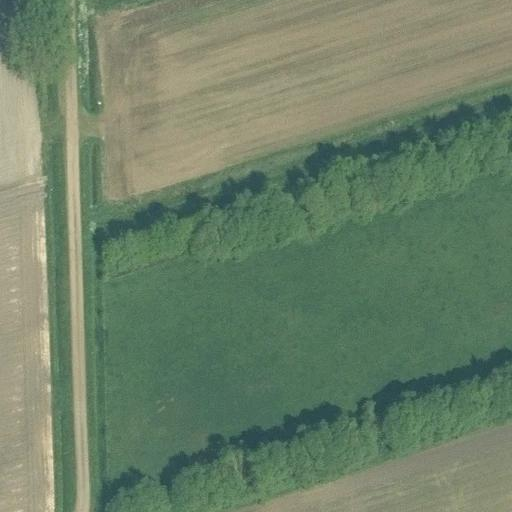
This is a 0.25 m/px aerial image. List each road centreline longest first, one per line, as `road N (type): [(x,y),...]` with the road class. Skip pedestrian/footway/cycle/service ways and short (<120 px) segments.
road 1 (track): [(81,511),(68,0)]
road 2 (track): [(316,476),(194,511)]
